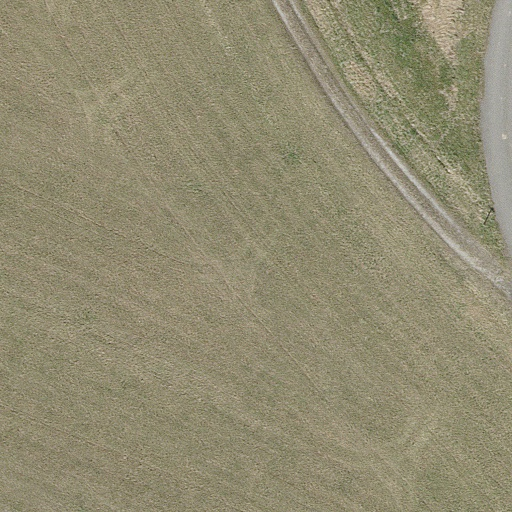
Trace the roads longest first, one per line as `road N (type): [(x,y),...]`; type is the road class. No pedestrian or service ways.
road 1 (track): [(511,278),(455,241),(366,133),(282,0)]
road 2 (residential): [(511,21),(502,86),(511,186)]
